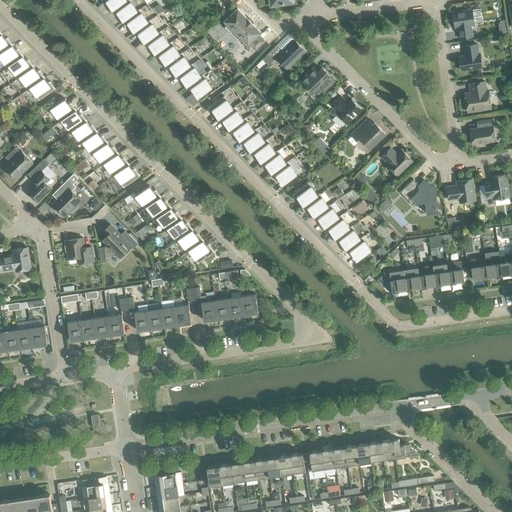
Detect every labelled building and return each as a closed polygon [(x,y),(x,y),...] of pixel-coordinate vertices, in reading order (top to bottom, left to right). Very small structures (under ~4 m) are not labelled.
[(105,0),(113,11),(115,9),(114,9),(126,0),(105,0)] [(123,21),(125,20),(138,11),(137,10),(130,0),(126,0),(114,9),(115,9),(123,21)] [(134,32),(136,31),(148,22),(148,21),(139,9),(137,10),(138,11),(125,20),(134,32)] [(258,34),(260,32),(237,9),(224,21),(248,45),(249,44),(255,50),(265,41),(258,34)] [(471,25),(474,25),(472,10),(452,13),(455,28),(459,27),(460,31),(459,31),(460,39),(472,37),(471,25)] [(145,43),(146,42),(146,41),(159,33),(159,32),(150,20),(148,21),(148,22),(136,31),(145,43)] [(155,54),(157,53),(157,52),(170,43),(169,43),(161,31),(159,32),(159,33),(146,41),(146,42),(155,54)] [(0,53),(10,46),(2,34),(0,34),(0,53)] [(277,45),(267,55),(273,61),(276,58),(287,69),(305,52),(294,40),(283,51),(277,45)] [(166,65),(168,64),(168,63),(180,54),(171,42),(169,43),(170,43),(157,52),(157,53),(166,65)] [(0,57),(7,68),(9,66),(8,66),(21,57),(12,44),(10,46),(0,53),(0,57)] [(480,54),(478,54),(477,44),(464,46),(465,56),(459,57),(461,71),(482,68),(480,54)] [(176,76),(178,74),(191,65),(182,53),(180,54),(168,63),(168,64),(176,76)] [(17,78),(19,77),(32,68),(31,68),(23,55),(21,57),(8,66),(9,66),(17,78)] [(187,87),(189,85),(201,76),(192,63),(191,65),(178,74),(187,87)] [(28,89),(30,88),(42,79),(42,78),(33,66),(31,68),(32,68),(19,77),(28,89)] [(301,80),(312,92),(314,90),(319,96),(334,81),(322,69),(318,73),(313,68),(301,80)] [(249,73),(246,75),(252,81),(255,78),(249,73)] [(189,85),(198,97),(212,87),(203,74),(201,76),(189,85)] [(30,88),(39,100),(42,98),(53,90),(44,77),(42,78),(42,79),(30,88)] [(465,97),(467,112),(491,109),(488,90),(486,90),(485,81),(469,83),(471,96),(465,97)] [(53,90),(42,98),(45,103),(57,94),(53,90)] [(339,95),(330,104),(338,112),(336,114),(346,124),(353,118),(357,115),(356,114),(361,109),(352,99),(346,104),(344,102),(345,101),(339,95)] [(219,119),(221,118),(221,117),(233,108),(224,96),(210,106),(219,119)] [(60,122),(62,120),(61,120),(74,111),(65,99),(51,109),(60,122)] [(229,130),(231,129),(231,128),(244,119),(243,119),(235,107),(233,108),(221,117),(221,118),(229,130)] [(70,132),(72,131),(84,122),(76,110),(74,111),(61,120),(62,120),(70,132)] [(297,118),(296,120),(299,123),(304,118),(301,115),(297,118)] [(240,141),(242,139),(254,130),(245,118),(243,119),(244,119),(231,128),(231,129),(240,141)] [(479,126),(477,128),(470,129),(472,146),(495,142),(493,127),(495,126),(493,118),(480,120),(480,126),(479,126)] [(367,119),(351,135),(356,141),(359,138),(369,148),(385,133),(378,126),(376,128),(367,119)] [(81,143),(83,142),(95,133),(86,120),(84,122),(72,131),(81,143)] [(53,128),(41,136),(45,141),(56,133),(53,128)] [(251,152),(252,150),(265,141),(256,128),(254,130),(242,139),(251,152)] [(92,154),(93,153),(106,144),(97,131),(95,133),(83,142),(92,154)] [(319,137),(313,143),(324,154),(330,148),(319,137)] [(261,162),(263,161),(276,152),(275,152),(267,139),(265,141),(252,150),(261,162)] [(102,165),(104,164),(104,163),(116,155),(116,154),(107,142),(106,144),(93,153),(102,165)] [(4,168),(15,180),(32,163),(21,151),(20,152),(15,147),(6,156),(10,160),(10,162),(4,168)] [(387,166),(397,176),(412,161),(402,151),(397,156),(395,154),(395,153),(390,148),(381,156),(389,164),(387,166)] [(272,173),(274,172),(286,163),(286,162),(277,150),(275,152),(276,152),(263,161),(272,173)] [(51,152),(44,159),(49,164),(56,156),(51,152)] [(113,176),(115,175),(115,174),(127,166),(127,165),(118,153),(116,154),(116,155),(104,163),(104,164),(113,176)] [(44,159),(30,172),(35,177),(41,171),(49,164),(44,159)] [(274,172),(283,184),(297,174),(288,161),(286,162),(286,163),(274,172)] [(115,174),(115,175),(123,187),(138,177),(129,164),(127,165),(127,166),(115,174)] [(27,192),(37,202),(51,188),(46,183),(50,179),(41,171),(35,177),(33,179),(37,183),(27,192)] [(68,212),(70,212),(73,209),(73,208),(78,202),(73,197),(74,196),(74,194),(71,191),(75,187),(73,184),(78,179),(74,174),(54,192),(58,197),(58,199),(52,205),(62,215),(65,215),(68,212)] [(485,184),(488,204),(496,203),(495,199),(511,196),(511,193),(511,188),(508,188),(506,174),(491,176),(492,183),(485,184)] [(413,207),(417,203),(425,201),(427,214),(438,212),(435,187),(427,188),(427,185),(420,186),(413,179),(399,192),(413,207)] [(446,187),(448,200),(459,199),(459,203),(475,201),(472,179),(456,182),(457,186),(454,187),(454,186),(446,187)] [(304,206),(306,204),(305,204),(318,195),(309,183),(294,193),(304,206)] [(144,209),(146,207),(159,198),(158,198),(150,186),(149,186),(144,190),(136,195),(135,196),(137,197),(144,209)] [(368,186),(361,192),(371,201),(377,195),(368,186)] [(340,188),(334,192),(338,197),(343,193),(340,188)] [(134,192),(124,198),(127,203),(137,197),(135,196),(136,195),(134,192)] [(314,217),(316,215),(328,206),(319,193),(318,195),(305,204),(306,204),(314,217)] [(155,219),(157,218),(169,209),(160,196),(158,198),(159,198),(146,207),(155,219)] [(96,199),(92,204),(98,209),(102,205),(96,199)] [(325,227),(327,226),(339,217),(330,204),(328,206),(316,215),(325,227)] [(166,230),(168,229),(167,229),(180,220),(180,219),(171,207),(169,209),(157,218),(166,230)] [(335,238),(337,237),(350,228),(349,227),(341,215),(339,217),(327,226),(335,238)] [(133,217),(128,220),(132,226),(137,223),(133,217)] [(455,217),(447,219),(449,229),(464,227),(463,220),(455,221),(455,217)] [(176,241),(178,240),(178,239),(190,231),(190,230),(182,218),(180,219),(180,220),(167,229),(168,229),(176,241)] [(104,231),(108,235),(103,240),(108,245),(105,247),(104,247),(106,262),(107,262),(107,261),(115,253),(120,258),(131,247),(133,248),(138,243),(128,233),(123,238),(110,224),(104,231)] [(346,249),(348,248),(360,239),(360,238),(351,226),(349,227),(350,228),(337,237),(346,249)] [(187,252),(189,251),(189,250),(201,241),(192,229),(190,230),(190,231),(178,239),(178,240),(187,252)] [(502,231),(500,232),(501,239),(511,237),(510,230),(502,231)] [(348,248),(357,260),(371,250),(362,237),(360,238),(360,239),(348,248)] [(65,240),(66,246),(65,246),(65,252),(67,252),(68,259),(77,258),(77,259),(81,259),(82,263),(94,261),(91,247),(84,248),(84,246),(81,246),(80,238),(65,240)] [(189,250),(189,251),(197,263),(212,253),(203,240),(201,241),(189,250)] [(382,246),(376,250),(380,256),(386,253),(382,246)] [(0,270),(15,269),(16,271),(31,269),(28,247),(13,250),(13,255),(0,257),(0,270)] [(393,259),(400,252),(396,248),(389,255),(393,259)] [(511,254),(499,256),(502,274),(502,276),(511,274),(511,273),(511,272),(511,254)] [(499,256),(485,258),(488,276),(487,276),(488,278),(498,277),(497,274),(502,274),(499,256)] [(488,276),(485,258),(469,261),(470,269),(472,268),(473,280),(483,279),(483,276),(487,276),(488,276)] [(232,260),(220,262),(221,269),(233,267),(232,260)] [(463,261),(447,264),(450,281),(454,281),(454,283),(465,282),(463,270),(464,269),(463,261)] [(447,264),(433,266),(435,283),(440,283),(440,285),(450,284),(450,281),(447,264)] [(433,266),(418,268),(421,286),(425,285),(426,287),(436,286),(435,283),(433,266)] [(418,268),(404,270),(407,288),(411,287),(411,289),(421,288),(421,286),(418,268)] [(407,288),(404,270),(385,273),(378,280),(388,290),(397,289),(397,292),(407,290),(407,288)] [(195,301),(201,300),(201,296),(199,287),(193,288),(195,301)] [(188,302),(195,301),(193,288),(186,289),(188,302)] [(79,301),(78,294),(60,297),(61,303),(79,301)] [(255,295),(241,297),(244,315),(250,314),(250,316),(256,315),(256,313),(258,312),(255,294),(255,295)] [(201,300),(204,321),(210,319),(211,322),(217,321),(217,319),(218,318),(215,300),(206,302),(205,296),(201,296),(201,300)] [(132,297),(126,298),(128,311),(134,310),(132,297)] [(241,297),(228,298),(231,316),(237,316),(237,318),(243,317),(243,315),(244,315),(241,297)] [(128,311),(126,298),(119,299),(121,312),(128,311)] [(228,298),(215,300),(218,318),(224,318),(224,320),(230,319),(230,317),(231,316),(228,298)] [(45,306),(44,299),(26,302),(28,308),(45,306)] [(188,304),(175,306),(177,324),(183,324),(183,326),(189,325),(189,323),(191,322),(189,304),(188,304)] [(280,305),(276,309),(282,314),(285,310),(280,305)] [(175,306),(161,308),(164,326),(170,326),(170,328),(176,327),(176,325),(177,324),(175,306)] [(161,308),(148,310),(151,328),(157,328),(157,330),(163,329),(163,327),(164,326),(161,308)] [(151,328),(148,310),(135,312),(134,312),(137,330),(144,329),(144,332),(150,331),(150,329),(151,328)] [(121,314),(108,316),(110,334),(112,334),(112,336),(118,335),(118,333),(124,332),(122,314),(121,314)] [(108,316),(95,318),(97,336),(98,336),(99,338),(105,337),(105,335),(110,334),(108,316)] [(95,318),(82,320),(84,338),(85,338),(86,340),(92,339),(92,337),(97,336),(95,318)] [(84,338),(82,320),(68,322),(67,322),(70,340),(72,340),(73,342),(79,341),(79,339),(84,338)] [(44,326),(30,328),(33,346),(39,345),(39,347),(45,346),(45,344),(47,344),(44,325),(44,326)] [(30,328),(17,330),(20,348),(26,347),(26,349),(32,348),(32,346),(33,346),(30,328)] [(17,330),(4,332),(7,350),(13,349),(13,351),(19,350),(19,348),(20,348),(17,330)] [(91,415),(93,428),(100,427),(98,414),(91,415)] [(399,439),(393,440),(396,458),(420,455),(408,443),(400,445),(399,439)] [(393,440),(381,441),(384,460),(396,458),(393,440)] [(381,441),(369,443),(372,462),(384,460),(381,441)] [(369,443),(357,445),(360,464),(372,462),(369,443)] [(357,445),(345,447),(348,465),(360,464),(357,445)] [(345,447),(333,448),(336,467),(348,465),(345,447)] [(333,448),(322,450),(324,469),(336,467),(333,448)] [(324,469),(322,450),(305,453),(306,461),(307,466),(311,466),(312,471),(324,469)] [(302,453),(291,455),(294,474),(305,472),(302,453)] [(291,455),(279,457),(282,475),(294,474),(291,455)] [(279,457),(267,458),(270,477),(282,475),(279,457)] [(267,458),(255,460),(258,479),(270,477),(267,458)] [(255,460),(243,462),(246,481),(258,479),(255,460)] [(243,462),(231,464),(234,482),(246,481),(243,462)] [(231,464),(220,465),(222,484),(234,482),(231,464)] [(222,484),(220,465),(207,467),(210,486),(222,484)] [(154,476),(156,487),(177,484),(182,484),(180,472),(154,476)] [(417,478),(418,484),(434,481),(433,475),(417,478)] [(82,487),(83,498),(110,494),(108,483),(82,487)] [(157,498),(179,495),(184,495),(182,484),(177,484),(156,487),(157,498)] [(453,490),(444,491),(445,499),(454,498),(453,490)] [(392,491),(383,492),(385,502),(393,501),(392,491)] [(52,511),(50,494),(37,496),(39,511),(52,511)] [(85,510),(90,509),(90,508),(111,505),(110,494),(83,498),(85,510)] [(157,498),(159,510),(180,507),(179,495),(157,498)] [(39,511),(37,496),(24,498),(26,511),(39,511)] [(26,511),(24,498),(12,500),(13,511),(26,511)] [(13,511),(12,500),(0,501),(0,511),(13,511)]
